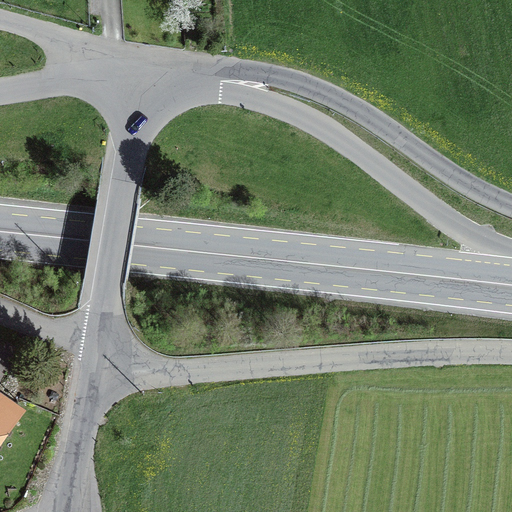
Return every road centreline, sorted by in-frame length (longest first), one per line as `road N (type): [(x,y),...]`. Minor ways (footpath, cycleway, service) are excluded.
road 1 (primary): [(0,232),(511,286)]
road 2 (unclassified): [(93,375),(511,357)]
road 3 (unclassified): [(511,252),(440,223),(309,124),(264,104),(144,77)]
road 4 (unclassified): [(144,77),(228,69),(315,88),(511,213)]
road 5 (unclassified): [(99,343),(144,77)]
road 6 (unclassified): [(144,77),(0,19)]
road 7 (unclassified): [(144,77),(0,93)]
road 8 (unclassified): [(72,498),(93,375)]
